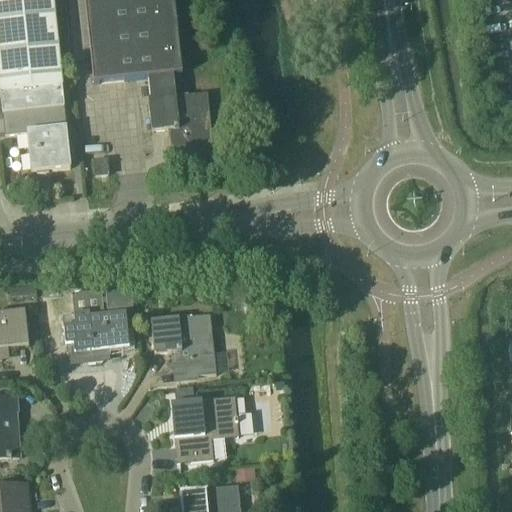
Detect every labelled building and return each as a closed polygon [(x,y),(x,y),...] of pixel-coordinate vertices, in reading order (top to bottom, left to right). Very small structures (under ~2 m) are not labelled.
[(62,111),(50,0),(0,0),(0,111),(1,117),(62,111)] [(171,78),(181,77),(172,0),(83,0),(92,87),(147,81),(171,78)] [(212,156),(206,96),(173,100),(171,78),(147,81),(149,102),(147,103),(150,135),(173,133),(176,159),(212,156)] [(69,172),(62,111),(1,117),(3,139),(25,137),(30,176),(69,172)] [(105,163),(92,165),(94,180),(107,179),(105,163)] [(127,351),(124,317),(89,321),(89,317),(74,318),(74,315),(62,316),(65,349),(73,348),(74,366),(87,365),(87,367),(101,366),(100,354),(127,351)] [(0,350),(26,349),(24,316),(0,317),(0,364),(1,364),(0,353),(0,350)] [(216,380),(209,319),(150,326),(154,359),(176,357),(179,384),(216,380)] [(0,463),(19,462),(17,439),(15,439),(13,416),(16,416),(15,402),(0,403),(0,463)] [(237,437),(234,403),(171,409),(176,468),(211,465),(209,440),(237,437)] [(29,511),(27,489),(0,491),(0,511),(29,511)] [(179,497),(180,511),(239,511),(238,491),(179,497)]
